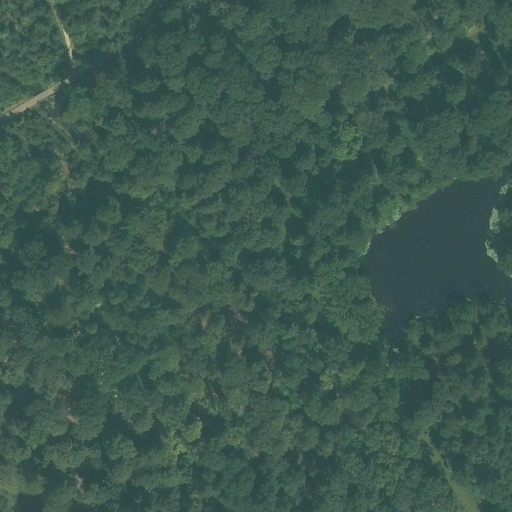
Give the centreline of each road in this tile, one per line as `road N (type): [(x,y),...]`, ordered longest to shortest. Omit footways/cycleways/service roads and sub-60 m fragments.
road 1 (unclassified): [(0,125),(207,0)]
road 2 (track): [(511,12),(340,131)]
